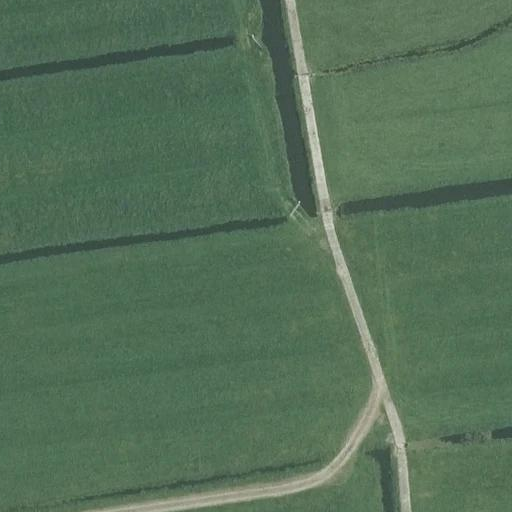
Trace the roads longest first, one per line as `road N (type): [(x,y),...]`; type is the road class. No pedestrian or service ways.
road 1 (track): [(290,0),(331,228),(379,387),(400,426),(407,511)]
road 2 (track): [(379,387),(348,449),(314,480),(110,511)]
